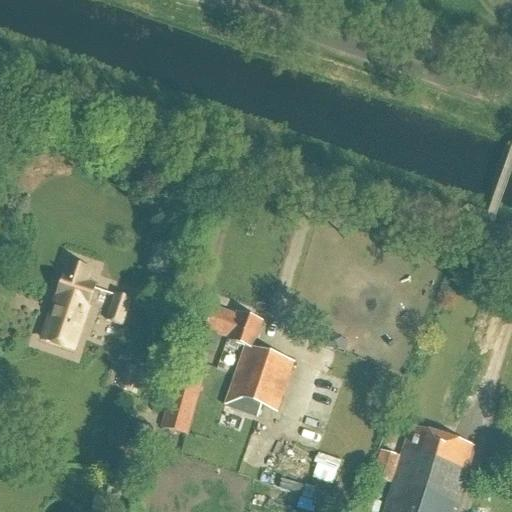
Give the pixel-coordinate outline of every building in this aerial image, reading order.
[(86,305),(92,288),(82,285),(86,273),(68,266),(54,306),(41,343),(74,354),(86,318),(78,315),(82,304),(86,305)] [(123,327),(131,301),(115,296),(107,322),(123,327)] [(246,350),(253,352),(262,325),(236,316),(235,319),(213,312),(206,333),(212,335),(208,345),(215,347),(218,338),(229,342),(229,344),(246,350)] [(19,315),(10,346),(25,350),(34,319),(19,315)] [(294,366),(253,352),(246,350),(226,408),(258,419),(261,410),(277,415),(294,366)] [(188,437),(201,385),(175,378),(162,430),(188,437)] [(149,454),(154,430),(136,426),(131,450),(149,454)] [(394,489),(456,509),(475,450),(412,430),(403,460),(381,453),(372,480),(394,487),(394,489)] [(340,471),(356,477),(362,462),(346,456),(340,471)] [(509,495),(511,484),(511,468),(489,461),(481,485),(509,495)] [(455,511),(456,509),(394,489),(386,511),(455,511)] [(368,501),(364,511),(377,511),(380,504),(368,501)]
